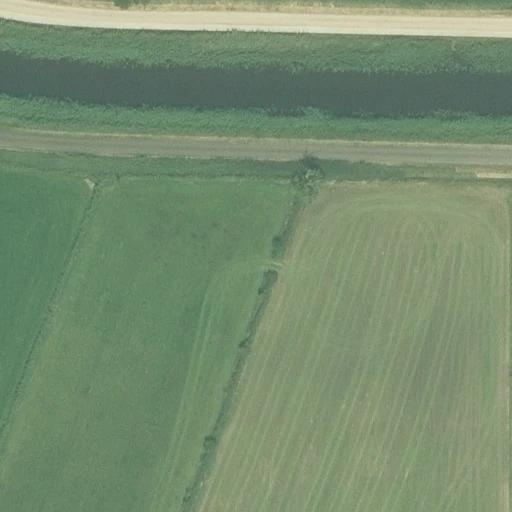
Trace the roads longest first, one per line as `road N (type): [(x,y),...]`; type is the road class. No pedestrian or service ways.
road 1 (track): [(511,25),(0,4)]
road 2 (unclassified): [(0,139),(511,157)]
